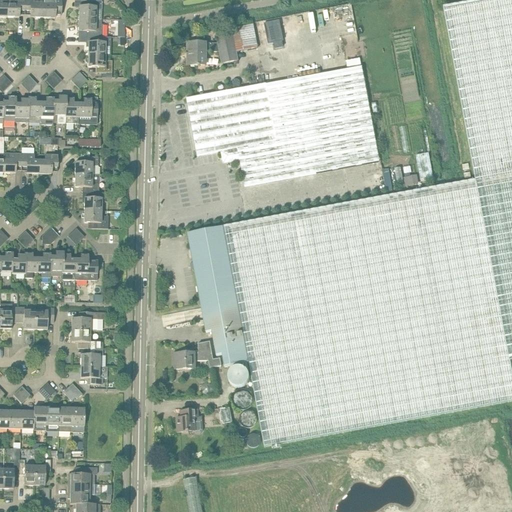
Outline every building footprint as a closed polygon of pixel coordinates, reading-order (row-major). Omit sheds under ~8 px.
[(6,0),(7,4),(6,18),(19,18),(19,13),(24,13),(24,0),(6,0)] [(24,0),(24,13),(24,16),(25,16),(25,13),(30,13),(30,18),(42,18),(42,0),(24,0)] [(60,0),(42,0),(42,18),(55,19),(55,16),(61,16),(60,0)] [(475,180),(223,227),(249,363),(264,447),(511,401),(511,371),(510,361),(511,360),(511,0),(482,0),(443,7),(475,180)] [(79,7),(78,19),(101,20),(101,11),(102,2),(81,1),(81,2),(84,2),(84,7),(79,7)] [(101,25),(101,20),(78,19),(78,32),(91,32),(90,37),(86,37),(111,38),(102,37),(103,25),(101,25)] [(283,46),(282,40),(283,40),(279,20),(263,23),(267,43),(274,42),(275,48),(283,46)] [(189,65),(188,65),(198,66),(206,66),(206,52),(220,52),(222,64),(238,60),(236,53),(232,31),(216,34),(218,44),(206,44),(206,43),(188,43),(188,51),(189,51),(189,65)] [(88,43),(88,55),(105,55),(105,46),(111,47),(111,38),(86,37),(86,38),(95,38),(95,43),(88,43)] [(105,55),(88,55),(88,59),(85,59),(85,63),(88,63),(88,67),(100,68),(100,73),(95,73),(95,74),(111,74),(112,61),(105,61),(105,55)] [(244,187),(309,175),(379,163),(362,68),(202,96),(186,99),(197,156),(221,152),(222,158),(229,163),(240,161),(244,187)] [(62,80),(53,71),(44,80),(53,89),(62,80)] [(87,81),(79,73),(70,82),(78,90),(87,81)] [(12,83),(3,75),(0,78),(0,89),(3,92),(12,83)] [(37,83),(29,75),(20,84),(28,92),(37,83)] [(58,102),(53,102),(53,116),(57,116),(57,124),(65,124),(65,118),(66,99),(66,97),(58,97),(58,102)] [(3,103),(2,105),(3,105),(2,122),(3,122),(15,122),(15,105),(16,105),(16,98),(8,98),(8,103),(3,103)] [(40,117),(41,103),(35,103),(36,99),(28,98),(28,100),(28,123),(35,124),(36,117),(40,117)] [(46,104),(41,103),(40,117),(40,125),(53,125),(53,116),(53,102),(53,99),(46,99),(46,104)] [(78,124),(78,104),(73,104),(73,99),(66,99),(65,118),(65,124),(73,124),(73,118),(75,118),(75,124),(77,124),(78,124)] [(20,105),(16,105),(15,105),(15,122),(15,123),(28,123),(28,100),(21,100),(20,105)] [(78,104),(78,124),(78,125),(97,126),(97,104),(91,104),(91,100),(83,100),(83,104),(78,104)] [(3,154),(3,173),(15,174),(15,169),(21,169),(20,171),(21,171),(21,155),(3,154)] [(26,174),(39,174),(39,161),(34,161),(34,155),(21,155),(21,171),(21,169),(26,169),(26,174)] [(44,161),(39,161),(39,174),(51,175),(51,170),(56,170),(56,172),(57,172),(57,156),(45,155),(44,161)] [(75,175),(92,176),(100,176),(100,168),(98,167),(98,158),(78,157),(78,158),(80,158),(80,163),(75,163),(75,175)] [(389,169),(384,170),(387,188),(392,187),(389,169)] [(87,188),(87,193),(98,194),(99,181),(92,181),(92,176),(75,175),(74,188),(87,188)] [(403,178),(405,187),(419,185),(417,175),(403,178)] [(107,194),(98,194),(87,193),(85,193),(85,199),(84,199),(84,211),(101,211),(101,202),(107,202),(107,194)] [(101,211),(84,211),(84,223),(96,224),(96,229),(91,229),(108,230),(108,217),(101,217),(101,211)] [(225,367),(249,363),(223,227),(187,234),(206,333),(212,332),(216,356),(222,355),(225,367)] [(42,245),(50,245),(46,241),(55,233),(51,228),(42,237),(42,245)] [(84,237),(76,229),(67,238),(75,246),(84,237)] [(34,240),(25,232),(16,241),(25,249),(34,240)] [(59,237),(55,233),(46,241),(50,245),(59,237)] [(50,255),(49,279),(51,279),(51,277),(62,277),(62,280),(63,253),(55,253),(55,258),(50,258),(50,255)] [(62,280),(74,281),(75,258),(75,260),(70,260),(70,255),(63,255),(63,253),(62,280)] [(0,258),(0,272),(11,273),(11,275),(12,275),(12,254),(5,254),(5,258),(0,258)] [(13,254),(12,254),(12,275),(24,275),(24,279),(25,254),(24,254),(24,256),(17,256),(17,261),(12,261),(13,254)] [(32,254),(25,254),(24,279),(32,279),(33,273),(37,273),(37,257),(37,259),(32,259),(32,254)] [(38,257),(37,257),(37,273),(42,273),(41,278),(49,279),(50,255),(42,255),(42,259),(38,259),(38,257)] [(75,258),(74,281),(77,281),(79,281),(87,281),(97,281),(97,262),(88,261),(88,256),(80,256),(80,260),(75,260),(75,258)] [(11,323),(17,323),(18,309),(11,308),(11,305),(0,304),(0,329),(11,330),(11,323)] [(23,330),(35,330),(35,312),(24,311),(24,309),(18,309),(17,323),(23,323),(23,330)] [(47,312),(35,312),(35,330),(47,330),(47,324),(53,324),(54,309),(47,309),(47,312)] [(71,331),(90,331),(90,320),(106,320),(106,313),(79,313),(79,319),(71,319),(71,331)] [(90,331),(71,331),(71,343),(78,343),(77,349),(88,349),(102,349),(102,343),(89,343),(90,331)] [(198,353),(174,354),(174,369),(194,369),(194,362),(208,361),(210,368),(221,366),(220,359),(213,360),(210,342),(198,344),(198,353)] [(102,349),(88,349),(88,355),(81,355),(80,367),(99,367),(99,356),(102,356),(102,349)] [(80,367),(80,379),(88,379),(88,385),(102,386),(102,379),(99,379),(99,375),(102,375),(105,373),(105,369),(104,369),(103,368),(99,367),(80,367)] [(47,384),(43,388),(51,396),(55,392),(47,384)] [(67,389),(76,397),(77,399),(82,395),(72,384),(67,389)] [(22,387),(17,391),(26,400),(30,396),(22,387)] [(47,401),(51,396),(43,388),(38,392),(47,401)] [(71,402),(76,397),(67,389),(63,393),(71,402)] [(21,404),(26,400),(17,391),(13,395),(21,404)] [(220,408),(222,424),(233,423),(231,407),(220,408)] [(46,426),(46,409),(34,408),(34,412),(33,426),(33,430),(34,430),(34,431),(46,431),(46,432),(46,426)] [(46,432),(59,432),(59,409),(46,409),(46,426),(46,432)] [(72,409),(59,409),(59,432),(71,433),(72,409)] [(84,409),(72,409),(71,433),(84,433),(84,409)] [(186,433),(189,433),(189,432),(195,432),(195,434),(201,433),(203,431),(202,417),(198,417),(198,410),(180,411),(181,418),(176,418),(177,433),(186,432),(186,433)] [(9,412),(0,411),(0,428),(8,429),(9,412)] [(21,412),(9,412),(8,429),(21,429),(21,412)] [(33,430),(33,426),(34,412),(21,412),(21,429),(33,430)] [(233,433),(226,434),(229,445),(235,444),(233,433)] [(218,444),(211,450),(217,458),(224,452),(218,444)] [(45,467),(35,467),(34,486),(45,486),(45,472),(50,472),(50,460),(45,460),(45,467)] [(3,470),(3,489),(13,489),(14,475),(19,475),(19,464),(14,463),(14,470),(3,470)] [(25,464),(19,464),(19,475),(24,476),(24,486),(34,486),(35,467),(24,467),(25,464)] [(68,484),(68,485),(94,485),(89,485),(90,475),(96,475),(96,469),(74,469),(74,475),(68,474),(68,479),(70,479),(70,484),(68,484)] [(183,480),(188,511),(202,511),(196,478),(183,480)] [(68,485),(68,494),(94,495),(94,485),(68,485)] [(94,496),(94,495),(68,494),(68,499),(70,499),(70,504),(89,505),(89,496),(94,496)]
